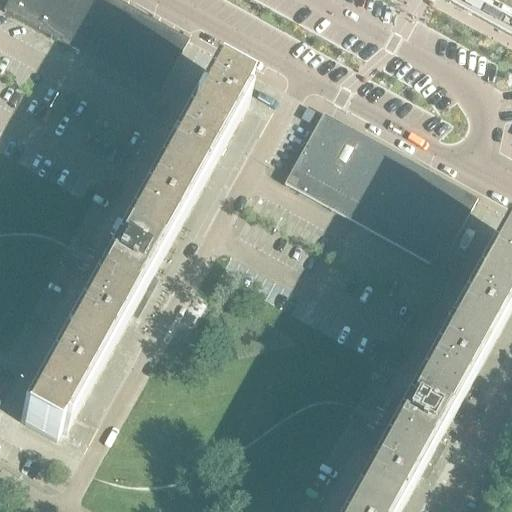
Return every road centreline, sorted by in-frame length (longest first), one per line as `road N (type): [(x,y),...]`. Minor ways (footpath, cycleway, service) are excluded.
road 1 (residential): [(63,511),(303,77)]
road 2 (residential): [(511,190),(303,77)]
road 3 (residential): [(303,77),(161,0)]
road 4 (residential): [(444,511),(511,385)]
